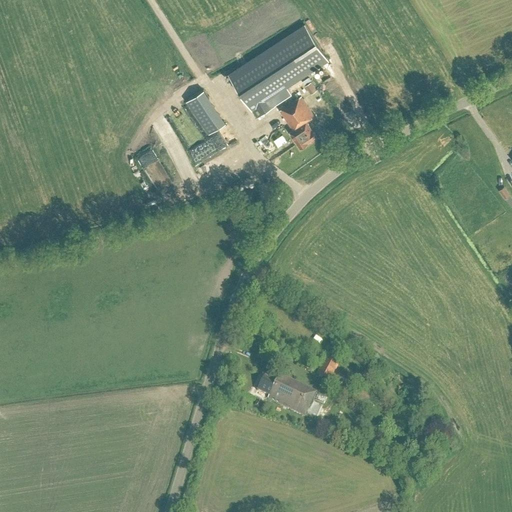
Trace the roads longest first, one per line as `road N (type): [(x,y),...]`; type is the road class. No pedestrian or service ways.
road 1 (tertiary): [(166,511),(234,298),(289,213),(343,163),(511,77)]
road 2 (track): [(249,270),(434,393),(461,442),(440,486)]
